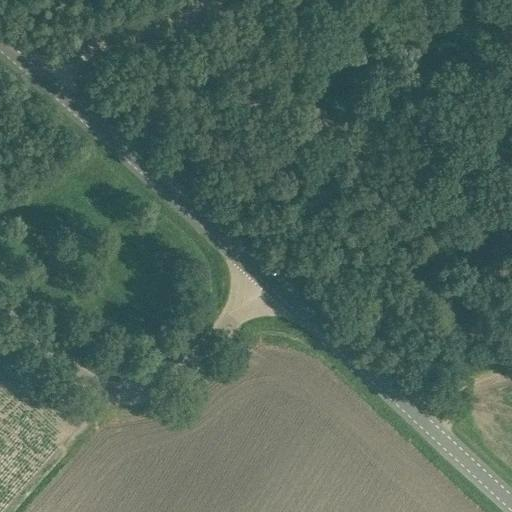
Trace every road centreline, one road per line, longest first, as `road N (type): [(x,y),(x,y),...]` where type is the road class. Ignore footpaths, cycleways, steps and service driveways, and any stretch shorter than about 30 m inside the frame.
road 1 (tertiary): [(267,278),(0,43)]
road 2 (unclassified): [(0,307),(69,368),(114,395),(157,388),(199,357),(267,278)]
road 3 (tertiary): [(511,501),(267,278)]
road 4 (track): [(35,73),(167,0)]
